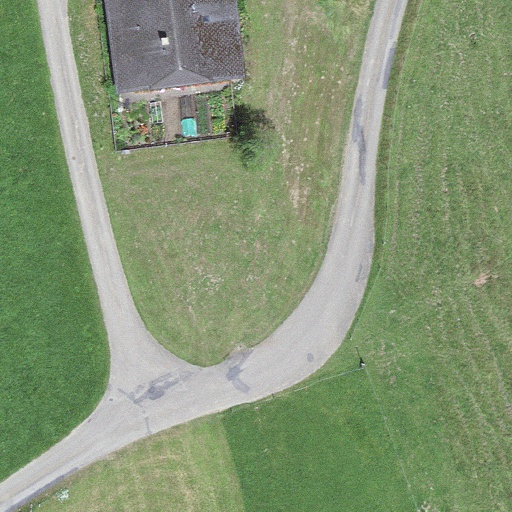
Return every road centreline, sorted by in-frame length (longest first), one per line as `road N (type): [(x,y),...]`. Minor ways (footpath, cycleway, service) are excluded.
road 1 (unclassified): [(0,505),(142,416),(261,370),(308,332),(324,309),(355,204),(392,0)]
road 2 (track): [(142,416),(45,0)]
